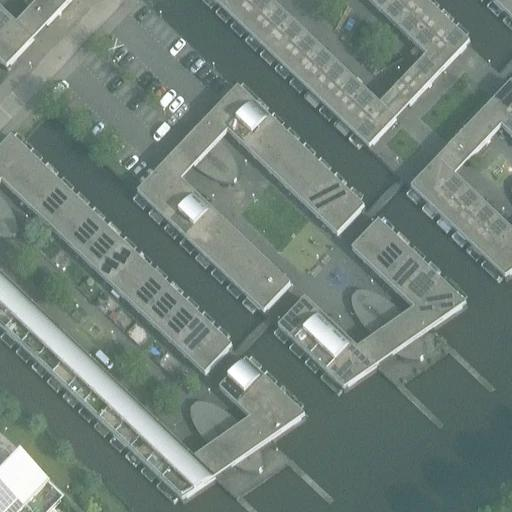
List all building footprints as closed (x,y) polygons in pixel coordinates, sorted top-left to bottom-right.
[(35,44),(60,18),(76,0),(20,0),(22,3),(26,8),(31,14),(18,28),(19,29),(0,48),(0,65),(7,73),(35,44)] [(232,0),(209,0),(221,11),(232,0)] [(236,25),(260,0),(232,0),(221,11),(236,25)] [(251,39),(278,11),(266,0),(260,0),(236,25),(251,39)] [(384,19),(401,0),(373,0),(369,5),(384,19)] [(399,33),(426,4),(421,0),(401,0),(384,19),(399,33)] [(510,21),(511,18),(511,0),(499,0),(494,6),(510,21)] [(414,47),(441,18),(426,4),(399,33),(414,47)] [(266,54),(293,25),(278,11),(251,39),(266,54)] [(0,48),(19,29),(18,28),(4,15),(0,18),(0,48)] [(429,61),(456,33),(441,18),(414,47),(427,60),(429,61)] [(281,68),(308,39),(293,25),(266,54),(281,68)] [(443,75),(471,47),(456,33),(429,61),(443,75)] [(296,82),(323,53),(308,39),(281,68),(296,82)] [(310,96),(338,67),(323,53),(296,82),(310,96)] [(397,124),(433,86),(443,75),(429,61),(427,60),(381,108),(382,110),(397,124)] [(325,110),(353,82),(338,67),(310,96),(325,110)] [(340,124),(367,96),(353,82),(325,110),(340,124)] [(499,129),(511,115),(511,85),(485,115),(499,129)] [(226,134),(253,105),(239,91),(211,120),(226,134)] [(355,138),(382,110),(381,108),(367,96),(340,124),(355,138)] [(242,149),(269,120),(253,105),(226,134),(228,136),(242,149)] [(370,153),(397,124),(382,110),(355,138),(370,153)] [(456,180),(492,142),(502,131),(499,129),(485,115),(438,163),(454,178),(456,180)] [(511,140),(511,115),(499,129),(502,131),(511,140)] [(153,211),(180,182),(182,185),(188,178),(195,171),(201,175),(208,180),(216,184),(218,184),(227,186),(231,187),(235,185),(237,182),(238,179),(238,175),(236,167),(235,165),(230,155),(228,152),(221,144),(225,139),(228,136),(226,134),(211,120),(208,123),(203,128),(178,154),(172,161),(165,168),(138,197),(153,211)] [(258,164),(285,135),(269,120),(242,149),(258,164)] [(273,179),(301,150),(285,135),(258,164),(273,179)] [(0,183),(1,184),(28,156),(12,141),(0,153),(0,183)] [(289,194),(316,165),(301,150),(273,179),(289,194)] [(16,199),(44,170),(28,156),(1,184),(2,185),(16,199)] [(426,206),(454,178),(438,163),(411,192),(426,206)] [(305,209),(332,180),(316,165),(289,194),(305,209)] [(32,214),(59,185),(44,170),(16,199),(32,214)] [(468,192),(456,180),(454,178),(426,206),(441,220),(468,192)] [(321,224),(348,195),(332,180),(305,209),(321,224)] [(196,197),(182,185),(180,182),(153,211),(168,226),(196,197)] [(0,239),(5,241),(10,242),(14,240),(16,237),(17,236),(18,231),(17,226),(16,225),(12,215),(11,212),(5,204),(2,200),(0,198),(0,187),(2,185),(1,184),(0,183),(0,239)] [(48,229),(75,200),(59,185),(32,214),(48,229)] [(456,235),(483,206),(468,192),(441,220),(456,235)] [(338,240),(365,212),(348,195),(321,224),(338,240)] [(184,241),(211,212),(196,197),(168,226),(184,241)] [(63,244),(91,215),(75,200),(48,229),(63,244)] [(471,249),(498,220),(483,206),(456,235),(471,249)] [(200,256),(227,227),(211,212),(184,241),(200,256)] [(79,259),(106,230),(91,215),(63,244),(79,259)] [(485,263),(511,234),(511,233),(498,220),(471,249),(485,263)] [(372,273),(399,244),(379,225),(352,254),(372,273)] [(216,271),(243,242),(227,227),(200,256),(216,271)] [(94,274),(122,245),(106,230),(79,259),(94,274)] [(506,282),(511,277),(511,234),(485,263),(506,282)] [(231,286),(259,257),(243,242),(216,271),(231,286)] [(387,287),(414,258),(399,244),(372,273),(387,287)] [(110,288),(137,260),(122,245),(94,274),(110,288)] [(247,301),(274,272),(259,257),(231,286),(247,301)] [(401,301),(429,272),(414,258),(387,287),(401,301)] [(126,303),(153,274),(137,260),(110,288),(126,303)] [(264,317),(292,289),(274,272),(247,301),(264,317)] [(416,315),(443,286),(429,272),(401,301),(415,314),(416,315)] [(141,318),(169,289),(153,274),(126,303),(141,318)] [(0,308),(16,292),(1,277),(0,277),(0,308)] [(434,332),(467,309),(443,286),(416,315),(434,332)] [(157,333),(184,304),(169,289),(141,318),(157,333)] [(0,330),(4,335),(31,306),(16,292),(0,308),(0,330)] [(345,394),(377,371),(396,358),(403,361),(409,363),(414,364),(418,363),(421,362),(424,359),(424,355),(424,350),(422,345),(421,341),(434,332),(416,315),(415,314),(406,320),(403,317),(400,314),(391,307),(386,303),(375,297),(363,294),(360,294),(356,295),(353,298),(352,303),(352,304),(353,309),(354,313),(359,322),(359,323),(365,331),(371,338),(374,342),(358,353),(353,347),(326,376),(345,394)] [(294,346),(322,317),(306,302),(278,331),(294,346)] [(172,348),(200,319),(184,304),(157,333),(172,348)] [(20,350),(47,321),(31,306),(4,335),(20,350)] [(310,361),(337,332),(322,317),(294,346),(310,361)] [(188,363),(215,334),(200,319),(172,348),(188,363)] [(35,364),(62,336),(47,321),(20,350),(35,364)] [(326,376),(353,347),(337,332),(310,361),(326,376)] [(206,379),(233,351),(215,334),(188,363),(206,379)] [(51,379),(78,351),(62,336),(35,364),(51,379)] [(66,394),(93,365),(78,351),(51,379),(66,394)] [(235,408),(263,379),(247,364),(220,393),(235,408)] [(82,409),(109,380),(93,365),(66,394),(82,409)] [(251,423),(278,394),(263,379),(235,408),(251,423)] [(97,423),(124,395),(109,380),(82,409),(97,423)] [(306,420),(278,394),(251,423),(273,443),(306,420)] [(113,438),(140,409),(124,395),(97,423),(113,438)] [(216,482),(235,470),(242,473),(248,475),(253,475),(257,475),(260,473),(262,471),(263,467),(263,465),(262,460),(260,454),(260,452),(273,443),(251,423),(242,429),(238,425),(233,420),(222,413),(215,409),(209,407),(205,406),(200,406),(195,407),(194,407),(192,410),(191,411),(191,415),(191,420),(193,426),(196,432),(199,436),(208,448),(211,451),(196,463),(186,454),(159,482),(183,505),(216,483),(216,482)] [(128,453),(155,424),(140,409),(113,438),(128,453)] [(143,467),(171,439),(155,424),(128,453),(143,467)] [(159,482),(186,454),(171,439),(143,467),(159,482)] [(17,458),(0,475),(0,488),(25,511),(51,511),(62,501),(47,487),(17,458)] [(25,511),(0,488),(0,511),(25,511)]
